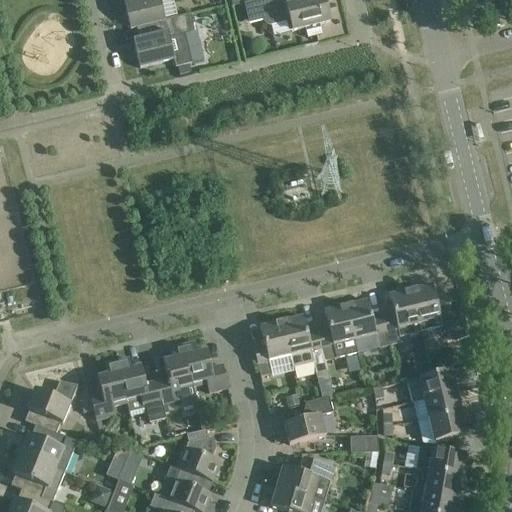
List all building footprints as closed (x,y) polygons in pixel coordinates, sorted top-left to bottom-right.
[(123,4),(130,31),(190,16),(165,22),(160,2),(167,0),(128,0),(129,3),(123,4)] [(266,0),(255,3),(243,6),(248,26),(263,22),(263,23),(263,24),(265,26),(266,27),(268,27),(269,28),(270,28),(290,23),(292,33),(330,23),(323,0),(322,0),(302,5),(300,0),(266,0)] [(195,34),(190,16),(130,31),(136,30),(139,41),(133,43),(139,70),(173,62),(175,70),(177,69),(191,66),(184,37),(195,34)] [(454,332),(456,342),(469,339),(460,305),(449,308),(447,297),(435,300),(432,287),(410,292),(421,334),(441,329),(442,334),(454,332)] [(394,318),(383,321),(390,348),(401,345),(399,339),(421,334),(410,292),(389,297),(394,318)] [(378,350),(390,348),(383,321),(372,324),(367,303),(346,308),(354,342),(375,337),(378,350)] [(329,334),(318,337),(325,363),(357,355),(354,342),(346,308),(324,313),(329,334)] [(327,373),(325,363),(318,337),(308,339),(303,318),(281,324),(289,358),(292,370),(313,365),(316,376),(327,373)] [(289,358),(281,324),(259,329),(264,350),(254,353),(260,379),(271,376),(268,363),(289,358)] [(182,348),(192,389),(207,386),(209,395),(228,390),(222,367),(211,370),(206,350),(197,352),(195,345),(182,348)] [(192,389),(182,348),(170,351),(172,359),(162,361),(167,381),(156,384),(162,407),(181,402),(179,393),(192,389)] [(146,411),(149,425),(165,421),(162,407),(156,384),(145,386),(140,366),(131,369),(129,361),(116,364),(127,405),(130,418),(144,415),(143,411),(146,411)] [(113,409),(127,405),(116,364),(104,367),(106,375),(96,377),(101,397),(90,400),(96,423),(115,418),(113,409)] [(411,405),(424,402),(455,394),(452,383),(460,381),(458,371),(406,384),(411,405)] [(383,400),(381,390),(372,392),(375,402),(383,400)] [(55,436),(55,435),(60,425),(62,426),(70,406),(35,392),(26,412),(34,415),(30,426),(40,430),(55,436)] [(424,402),(429,423),(468,413),(466,404),(458,406),(455,394),(424,402)] [(298,397),(284,400),(286,409),(300,406),(298,397)] [(332,415),(329,399),(305,406),(308,420),(284,426),(289,447),(325,438),(320,418),(332,415)] [(93,413),(90,400),(79,403),(82,415),(93,413)] [(470,423),(468,413),(429,423),(435,444),(466,437),(463,425),(470,423)] [(382,416),(382,427),(391,426),(391,416),(382,416)] [(391,438),(391,426),(382,427),(383,438),(391,438)] [(28,437),(20,457),(64,474),(76,444),(55,435),(55,436),(40,430),(36,440),(28,437)] [(183,473),(209,484),(212,485),(220,465),(211,461),(216,450),(213,439),(205,441),(203,433),(187,437),(188,445),(187,445),(176,470),(180,472),(181,472),(182,473),(183,473)] [(377,455),(377,439),(350,440),(350,456),(377,455)] [(416,471),(429,474),(468,480),(470,471),(462,469),(464,457),(419,450),(416,471)] [(130,452),(115,455),(117,463),(124,466),(130,452)] [(384,454),(382,466),(391,467),(393,455),(384,454)] [(64,474),(20,457),(12,476),(20,479),(16,490),(26,494),(41,500),(52,504),(64,474)] [(282,469),(276,489),(312,500),(324,503),(333,472),(310,465),(307,476),(282,469)] [(389,477),(391,467),(382,466),(381,476),(389,477)] [(171,468),(159,499),(168,502),(191,511),(204,511),(211,497),(202,493),(206,482),(209,484),(183,473),(182,473),(181,472),(180,472),(176,470),(171,468)] [(468,480),(429,474),(416,471),(416,472),(419,472),(415,493),(456,500),(459,488),(466,490),(468,480)] [(392,489),(373,486),(371,496),(369,506),(388,510),(392,489)] [(308,511),(312,500),(276,489),(270,509),(278,511),(308,511)] [(14,502),(9,511),(63,511),(65,510),(52,504),(41,500),(26,494),(16,490),(26,494),(22,505),(14,502)] [(412,494),(408,511),(454,511),(456,500),(415,493),(415,494),(412,494)] [(191,511),(168,502),(159,499),(154,497),(149,508),(157,511),(191,511)]
